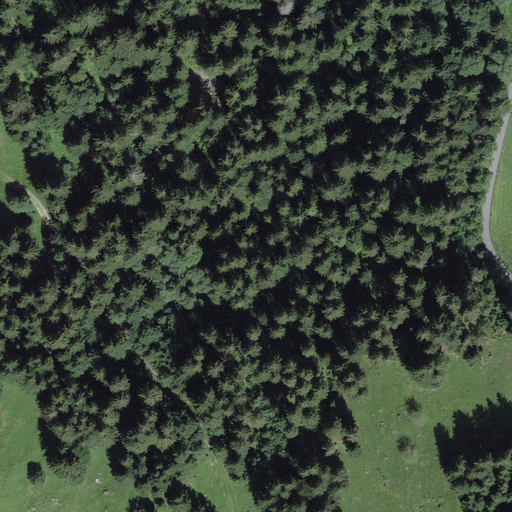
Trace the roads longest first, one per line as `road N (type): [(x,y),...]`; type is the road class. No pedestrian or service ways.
road 1 (track): [(234,511),(216,462),(178,403),(35,203),(0,170)]
road 2 (unclassified): [(511,278),(489,250),(484,219),(511,94)]
